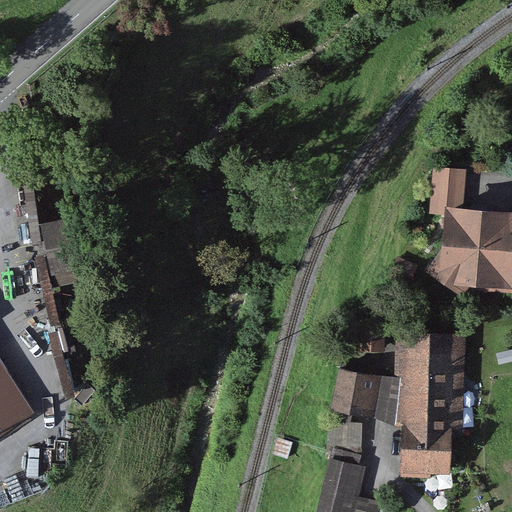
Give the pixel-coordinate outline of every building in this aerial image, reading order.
[(511,208),(464,207),(464,187),(465,165),(434,164),(432,212),(445,212),(443,283),(511,284),(511,208)] [(25,179),(32,244),(41,243),(34,178),(25,179)] [(83,215),(42,223),(50,262),(90,255),(83,215)] [(45,253),(36,254),(44,298),(53,296),(45,253)] [(393,326),(393,294),(363,294),(363,326),(393,326)] [(72,326),(50,331),(60,377),(82,372),(72,326)] [(458,335),(404,334),(402,446),(455,448),(458,335)] [(0,440),(38,416),(0,358),(0,440)] [(381,372),(338,369),(335,413),(378,416),(381,372)] [(455,448),(402,446),(401,477),(454,480),(455,448)] [(351,511),(361,468),(330,461),(319,511),(351,511)]
